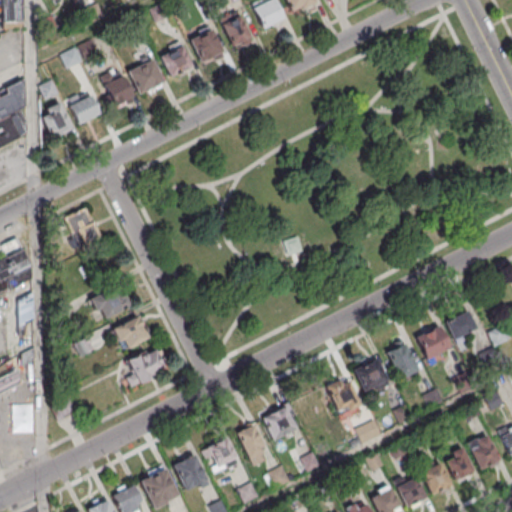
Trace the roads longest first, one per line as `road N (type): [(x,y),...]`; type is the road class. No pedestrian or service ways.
road 1 (residential): [(511,233),(0,499)]
road 2 (residential): [(424,0),(0,216)]
road 3 (residential): [(213,388),(101,165)]
